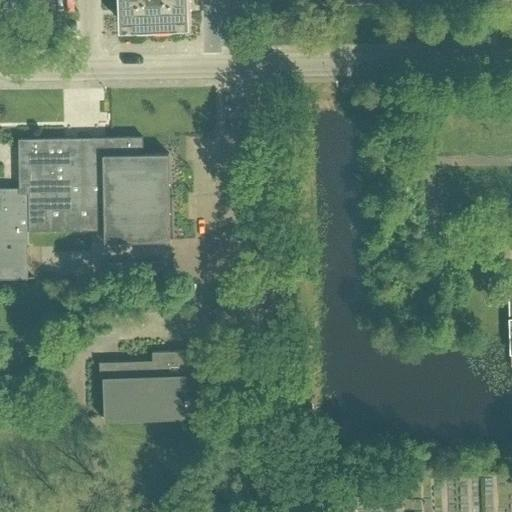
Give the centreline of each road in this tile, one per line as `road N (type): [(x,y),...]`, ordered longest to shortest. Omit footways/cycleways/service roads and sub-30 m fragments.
road 1 (unclassified): [(281,511),(262,64)]
road 2 (residential): [(262,64),(11,70),(0,61)]
road 3 (residential): [(511,60),(262,64)]
